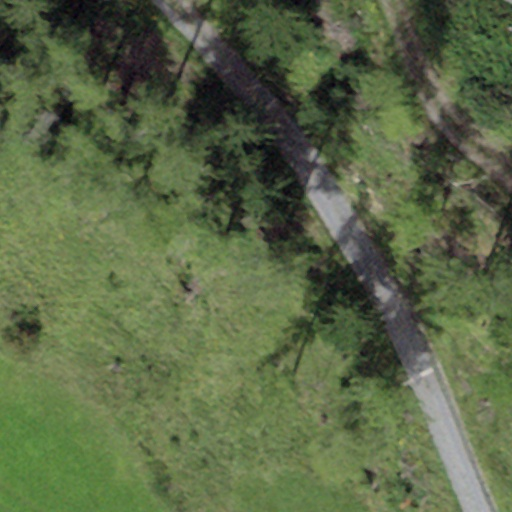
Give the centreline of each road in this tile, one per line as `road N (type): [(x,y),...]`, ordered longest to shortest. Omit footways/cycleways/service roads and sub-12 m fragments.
road 1 (track): [(471,511),(333,192),(269,87),(190,0)]
road 2 (track): [(402,0),(511,156)]
